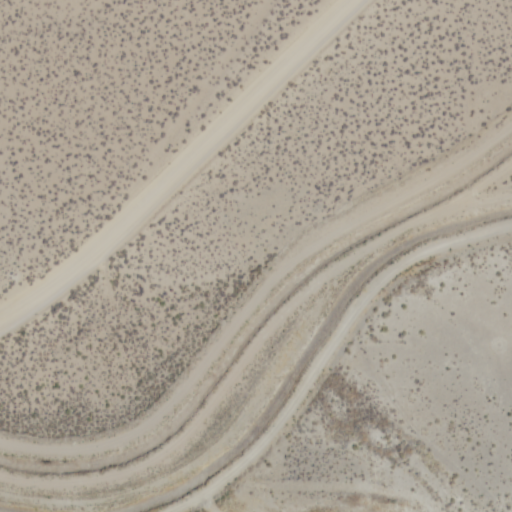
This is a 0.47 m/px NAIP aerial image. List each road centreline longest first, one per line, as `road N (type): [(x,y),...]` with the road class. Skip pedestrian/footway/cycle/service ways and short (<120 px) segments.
road 1 (track): [(0,443),(89,449),(142,431),(165,415),(294,264),(351,222),(443,177),(511,126)]
road 2 (track): [(0,320),(99,252),(352,0)]
road 3 (track): [(511,222),(430,247),(381,281),(285,418),(227,478),(175,511)]
